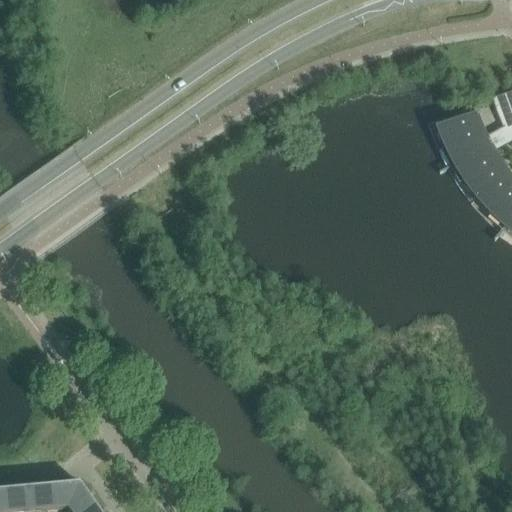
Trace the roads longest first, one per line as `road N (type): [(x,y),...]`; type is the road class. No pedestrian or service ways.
road 1 (tertiary): [(0,253),(300,44),(394,0)]
road 2 (tertiary): [(314,0),(0,213)]
road 3 (unclassified): [(58,358),(179,511)]
